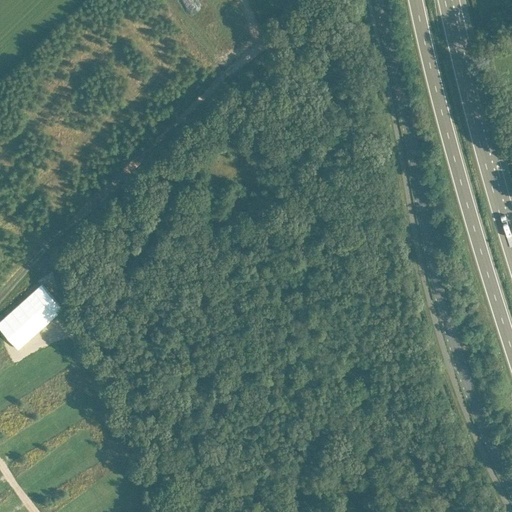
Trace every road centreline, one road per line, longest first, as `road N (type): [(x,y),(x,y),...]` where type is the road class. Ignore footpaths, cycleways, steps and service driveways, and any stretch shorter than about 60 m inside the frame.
road 1 (tertiary): [(511,494),(452,345),(382,0)]
road 2 (trunk): [(414,0),(511,360)]
road 3 (trunk): [(511,261),(444,0)]
